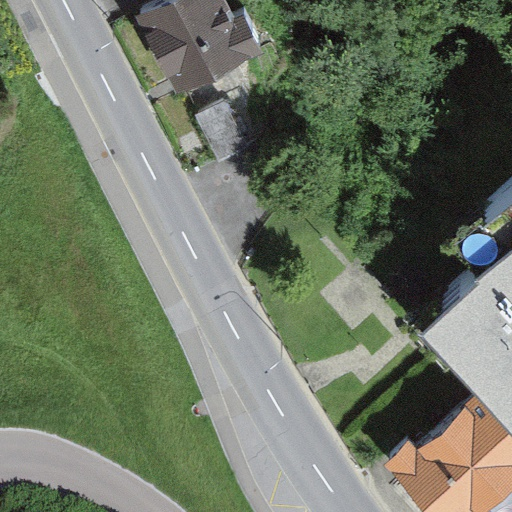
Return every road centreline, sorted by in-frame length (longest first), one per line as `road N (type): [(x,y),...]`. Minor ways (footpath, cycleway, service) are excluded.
road 1 (tertiary): [(63,0),(264,388),(346,511)]
road 2 (residential): [(156,511),(91,472),(0,451)]
